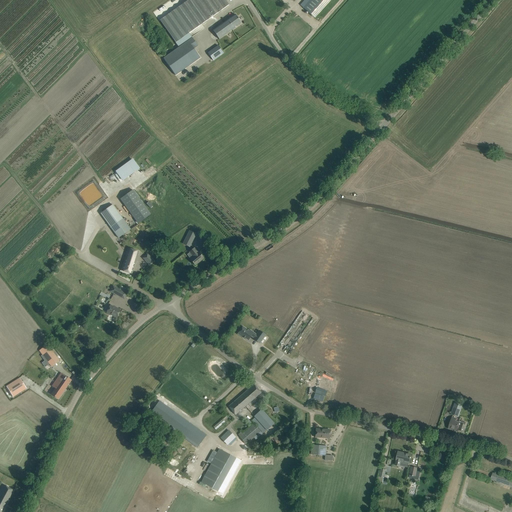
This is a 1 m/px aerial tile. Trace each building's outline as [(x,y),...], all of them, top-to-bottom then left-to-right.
[(163,58),(175,75),(200,58),(194,49),(198,46),(189,33),(197,27),(207,20),(225,8),(229,5),(225,0),(188,0),(160,20),(176,42),(175,43),(178,47),(163,58)] [(314,18),(330,0),(310,0),(303,8),(314,18)] [(241,23),(235,14),(213,31),(219,39),(241,23)] [(208,52),(213,61),(224,53),(218,45),(208,52)] [(120,199),(138,223),(150,215),(133,190),(120,199)] [(100,213),(111,228),(118,238),(131,229),(123,218),(113,204),(100,213)] [(189,231),(183,243),(189,247),(195,234),(189,231)] [(128,248),(121,270),(132,274),(139,252),(128,248)] [(190,259),(195,266),(204,258),(198,252),(198,253),(194,248),(189,252),(193,257),(190,259)] [(147,254),(143,258),(150,265),(154,261),(147,254)] [(112,286),(109,291),(124,299),(127,294),(112,286)] [(120,311),(110,306),(107,313),(116,318),(120,311)] [(302,311),(277,348),(287,355),(313,318),(302,311)] [(252,333),(242,327),(237,334),(242,337),(248,340),(251,336),(254,338),(253,339),(260,344),(265,335),(259,331),(256,335),(253,332),(252,333)] [(47,344),(39,351),(51,367),(59,360),(47,344)] [(61,374),(57,379),(67,386),(71,380),(61,374)] [(319,387),(322,388),(330,391),(333,381),(322,377),(319,387)] [(20,378),(6,386),(13,397),(26,388),(20,378)] [(67,386),(57,379),(54,384),(54,383),(52,386),(56,389),(51,395),(58,399),(67,386)] [(253,400),(261,393),(254,385),(228,406),(235,415),(253,400)] [(324,396),(315,393),(313,399),(322,402),(324,396)] [(206,435),(159,401),(151,411),(199,446),(206,435)] [(451,414),(458,417),(462,406),(455,403),(451,414)] [(251,420),(263,433),(274,423),(261,410),(254,417),(251,420)] [(456,431),(456,429),(458,422),(455,421),(455,418),(452,417),(449,426),(452,427),(451,430),(456,431)] [(223,419),(214,427),(216,430),(225,421),(223,419)] [(456,429),(459,430),(459,431),(463,432),(466,423),(459,421),(458,422),(456,429)] [(255,440),(262,434),(253,424),(239,436),(245,444),(253,437),(255,440)] [(315,437),(329,438),(330,430),(316,429),(315,437)] [(228,430),(220,438),(227,445),(235,437),(228,430)] [(312,445),(311,455),(324,456),(325,446),(312,445)] [(219,449),(201,482),(217,491),(236,458),(219,449)] [(403,453),(398,452),(396,460),(395,465),(399,466),(400,461),(409,463),(410,458),(410,456),(402,454),(403,453)] [(420,469),(411,467),(409,475),(419,477),(420,469)] [(491,481),(511,485),(511,477),(493,473),(491,481)] [(4,485),(0,491),(0,511),(1,511),(14,490),(4,485)]
